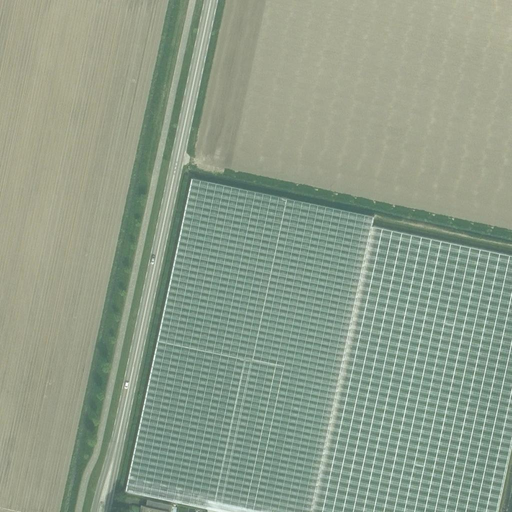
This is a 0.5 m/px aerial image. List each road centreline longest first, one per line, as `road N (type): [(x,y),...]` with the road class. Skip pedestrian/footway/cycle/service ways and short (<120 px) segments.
road 1 (secondary): [(118,439),(211,0)]
road 2 (track): [(177,159),(511,225)]
